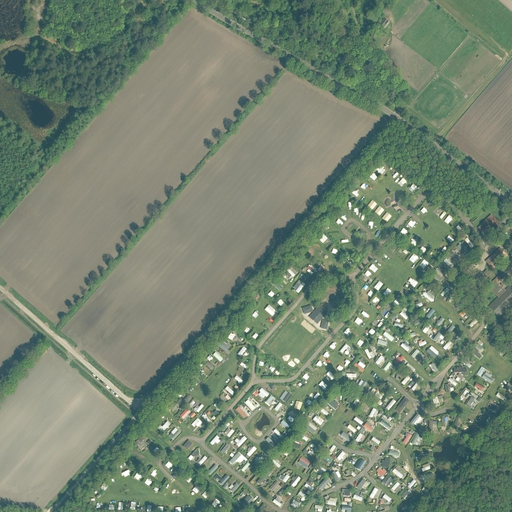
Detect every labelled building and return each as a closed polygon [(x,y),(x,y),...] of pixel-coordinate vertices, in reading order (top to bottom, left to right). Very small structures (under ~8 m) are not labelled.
[(383,28),(388,22),(384,19),(379,25),(383,28)] [(353,192),(350,195),(356,200),(359,197),(353,192)] [(493,228),(496,225),(491,219),(484,226),(483,225),(478,229),(482,233),(484,231),(487,234),(489,232),(491,234),(495,230),(493,228)] [(315,239),(320,245),(324,241),(319,236),(315,239)] [(443,241),(439,245),(444,250),(448,246),(443,241)] [(458,244),(456,246),(463,253),(465,251),(458,244)] [(493,270),(507,256),(501,249),(486,263),(493,270)] [(411,253),(408,258),(414,262),(417,256),(411,253)] [(438,276),(438,275),(433,272),(431,276),(440,281),(441,278),(438,276)] [(488,287),(499,297),(489,307),(499,318),(511,304),(511,289),(510,287),(505,291),(497,283),(501,279),(498,277),(488,287)] [(295,282),(291,287),(297,291),(300,285),(295,282)] [(442,296),(449,289),(447,287),(440,294),(442,296)] [(364,290),(361,294),(365,298),(369,294),(364,290)] [(384,298),(387,293),(382,290),(379,295),(384,298)] [(417,305),(420,300),(415,296),(411,300),(417,305)] [(368,303),(372,307),(376,302),(372,298),(368,303)] [(313,312),(311,306),(302,309),(304,315),(313,312)] [(310,318),(317,324),(326,313),(319,307),(310,318)] [(374,319),(371,323),(377,328),(380,324),(374,319)] [(427,324),(421,332),(424,334),(429,326),(427,324)] [(445,341),(440,346),(443,349),(448,344),(445,341)] [(401,344),(398,346),(405,352),(407,350),(401,344)] [(342,345),(337,353),(339,355),(345,347),(342,345)] [(478,358),(482,355),(476,348),(472,351),(478,358)] [(371,356),(369,352),(367,354),(365,350),(362,351),(366,359),(371,356)] [(392,350),(385,357),(387,359),(394,353),(392,350)] [(211,356),(217,363),(220,361),(213,354),(211,356)] [(377,367),(383,360),(379,356),(376,359),(377,361),(374,364),(377,367)] [(396,357),(391,363),(395,366),(402,359),(400,356),(398,358),(396,357)] [(345,366),(348,363),(342,357),(340,359),(345,366)] [(212,367),(206,362),(203,365),(209,371),(212,367)] [(407,372),(411,365),(408,363),(405,367),(400,363),(398,367),(407,372)] [(352,364),(350,367),(359,373),(361,370),(352,364)] [(202,372),(201,373),(199,370),(196,374),(202,380),(206,376),(202,372)] [(491,381),(492,379),(489,377),(490,374),(486,372),(483,377),(491,381)] [(232,382),(237,387),(241,383),(234,376),(231,379),(233,381),(232,382)] [(406,387),(411,382),(405,377),(401,382),(406,387)] [(448,378),(446,381),(455,386),(457,383),(448,378)] [(355,389),(360,391),(364,384),(359,381),(355,389)] [(392,386),(388,382),(384,387),(387,391),(392,386)] [(475,388),(483,393),(485,389),(477,385),(475,388)] [(459,398),(462,400),(464,397),(466,398),(469,392),(465,389),(459,398)] [(277,391),(274,396),(278,399),(282,394),(277,391)] [(505,401),(508,397),(499,391),(497,395),(505,401)] [(398,412),(408,403),(404,399),(394,408),(398,412)] [(211,410),(215,414),(219,410),(213,404),(210,406),(213,408),(211,410)] [(374,408),(371,415),(374,417),(375,414),(378,416),(380,411),(374,408)] [(205,424),(207,421),(202,415),(199,418),(205,424)] [(314,426),(315,424),(317,426),(321,422),(315,415),(310,420),(312,422),(311,423),(314,426)] [(355,417),(352,420),(353,422),(351,423),(354,427),(359,424),(355,417)] [(189,426),(192,428),(198,422),(195,419),(189,426)] [(380,420),(378,422),(386,429),(388,426),(380,420)] [(164,422),(159,428),(157,426),(155,429),(160,434),(168,425),(164,422)] [(261,429),(265,433),(269,428),(265,424),(261,429)] [(301,428),(311,435),(313,431),(303,425),(301,428)] [(340,432),(338,435),(346,442),(349,439),(340,432)] [(406,433),(400,443),(405,446),(411,436),(406,433)] [(304,442),(306,439),(298,434),(296,436),(304,442)] [(210,447),(217,438),(214,436),(207,444),(210,447)] [(140,441),(142,440),(139,437),(128,446),(133,452),(143,444),(140,441)] [(188,441),(183,447),(187,451),(192,444),(188,441)] [(328,450),(324,448),(322,452),(328,456),(333,449),(330,447),(328,450)] [(284,457),(289,450),(286,448),(281,455),(284,457)] [(234,454),(229,461),(232,463),(237,456),(234,454)] [(339,463),(345,456),(342,454),(336,460),(339,463)] [(327,463),(329,461),(322,455),(320,458),(327,463)] [(199,465),(205,459),(202,457),(197,463),(199,465)] [(137,463),(139,460),(137,458),(131,465),(135,468),(139,464),(137,463)] [(383,461),(380,461),(379,467),(387,468),(389,459),(383,458),(383,461)] [(271,460),(269,463),(275,469),(278,466),(271,460)] [(359,472),(363,462),(356,460),(353,469),(359,472)] [(422,468),(420,469),(421,472),(430,468),(428,463),(421,466),(422,468)] [(204,473),(208,477),(214,470),(211,467),(208,471),(207,469),(204,473)] [(321,476),(323,470),(316,467),(313,473),(321,476)] [(373,474),(381,478),(384,472),(377,468),(373,474)] [(216,482),(219,485),(226,478),(223,476),(219,480),(218,479),(216,482)] [(258,484),(264,479),(261,476),(255,480),(258,484)] [(292,476),(289,481),(294,485),(298,479),(292,476)] [(326,478),(320,484),(322,487),(328,481),(326,478)] [(361,479),(353,488),(357,492),(365,483),(361,479)] [(406,486),(409,489),(415,482),(412,479),(406,486)] [(269,492),(276,484),(274,482),(266,490),(269,492)] [(229,494),(235,487),(231,483),(225,490),(229,494)] [(395,483),(390,489),(394,493),(399,486),(395,483)] [(373,501),(378,490),(372,487),(367,498),(373,501)]
